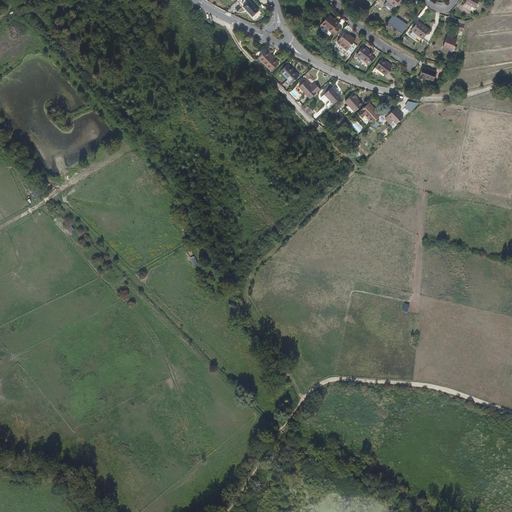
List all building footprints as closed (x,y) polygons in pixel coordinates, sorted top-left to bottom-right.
[(242,7),(243,6),(253,16),(259,10),(249,0),(238,0),(237,1),(242,7)] [(474,11),(478,0),(467,0),(464,7),(474,11)] [(341,26),(338,24),(339,23),(329,15),(321,24),(334,34),(341,26)] [(394,15),(387,23),(402,33),(408,24),(394,15)] [(412,30),(423,39),(430,29),(419,20),(412,30)] [(455,30),(462,32),(464,24),(456,23),(455,30)] [(345,32),(338,42),(347,50),(355,39),(349,34),(348,35),(345,32)] [(453,51),(453,50),(455,46),(458,39),(448,35),(443,47),(453,51)] [(347,50),(338,42),(335,46),(345,53),(347,50)] [(356,55),(369,65),(375,57),(372,54),(373,52),(363,45),(356,55)] [(258,58),(271,71),(279,62),(266,50),(258,58)] [(366,68),(369,65),(356,55),(353,59),(366,68)] [(382,58),(375,67),(386,75),(392,65),(382,58)] [(288,79),(291,83),(292,82),(299,76),(288,64),(280,71),(288,79)] [(386,75),(375,67),(374,68),(385,76),(386,75)] [(426,78),(433,81),(437,72),(423,67),(419,77),(425,80),(426,78)] [(290,84),(291,83),(288,79),(283,83),(287,87),(290,84)] [(310,99),(321,89),(315,83),(311,86),(306,80),(299,87),(310,99)] [(333,104),(341,97),(332,87),(324,94),(333,104)] [(290,93),(295,100),(300,96),(294,89),(290,93)] [(355,111),(363,104),(353,94),(345,101),(355,111)] [(412,112),(417,104),(409,99),(404,108),(412,112)] [(372,122),(380,115),(369,103),(359,112),(363,117),(365,115),(372,122)] [(402,118),(399,115),(397,113),(398,112),(395,109),(384,118),(390,124),(392,121),(395,125),(402,118)] [(358,132),(362,128),(356,122),(352,125),(358,132)]
